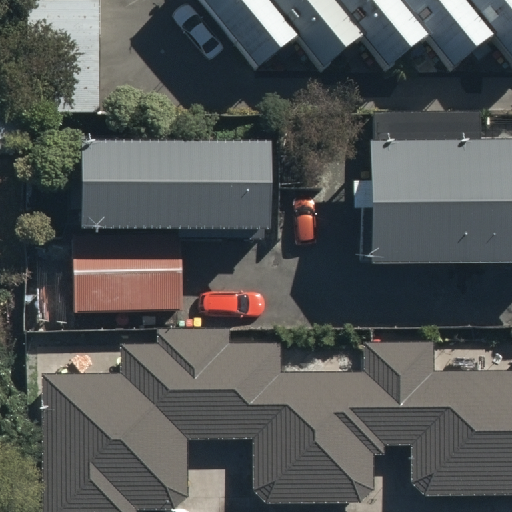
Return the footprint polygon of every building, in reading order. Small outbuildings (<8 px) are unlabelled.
[(34,0),(35,120),(103,119),(102,0),(34,0)] [(257,0),(189,0),(261,89),(302,55),(257,0)] [(258,0),(331,90),(373,56),(326,0),(258,0)] [(326,0),(373,56),(394,87),(433,55),(387,0),(326,0)] [(456,0),(387,0),(433,55),(459,87),(500,54),(456,0)] [(511,0),(458,0),(511,66),(511,0)] [(24,109),(0,109),(0,163),(25,164),(24,109)] [(511,164),(372,165),(373,282),(511,280),(511,164)] [(270,251),(269,166),(90,167),(91,252),(270,251)] [(181,260),(71,260),(73,321),(181,320),(181,260)] [(122,383),(43,383),(45,511),(183,511),(187,508),(188,451),(253,451),(253,499),(265,511),(364,511),(374,501),(373,466),(385,467),(385,457),(411,458),(412,492),(427,507),(511,506),(511,381),(437,381),(437,354),(365,353),(365,382),(282,381),(283,356),(229,355),(229,339),(161,339),(161,353),(122,353),(122,383)]
